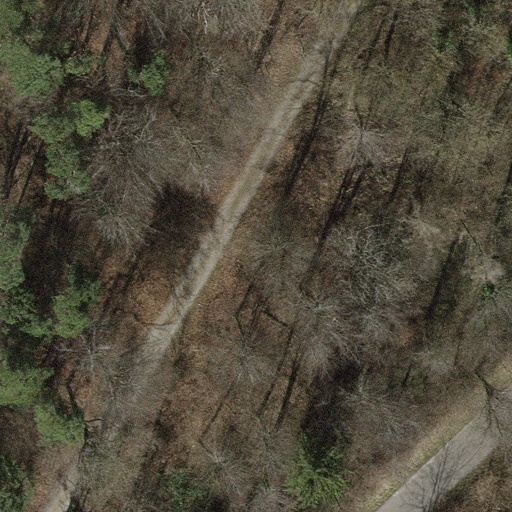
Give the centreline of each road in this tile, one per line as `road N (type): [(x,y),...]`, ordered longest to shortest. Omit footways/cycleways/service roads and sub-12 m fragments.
road 1 (track): [(359,0),(194,304),(56,511)]
road 2 (unclassified): [(405,511),(511,417)]
